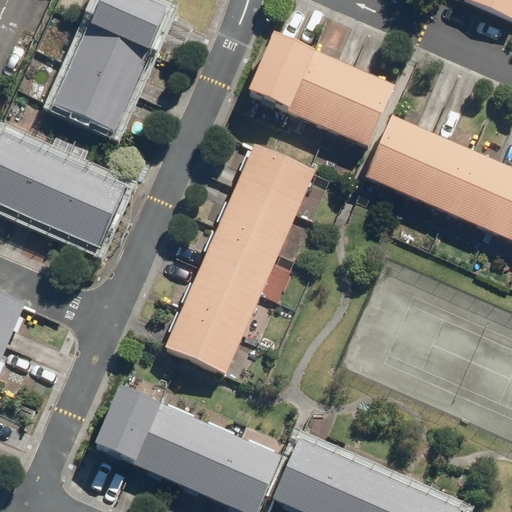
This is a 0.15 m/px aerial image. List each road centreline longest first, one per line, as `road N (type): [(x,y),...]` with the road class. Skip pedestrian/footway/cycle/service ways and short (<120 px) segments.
road 1 (residential): [(34,499),(244,0)]
road 2 (residential): [(511,71),(346,0)]
